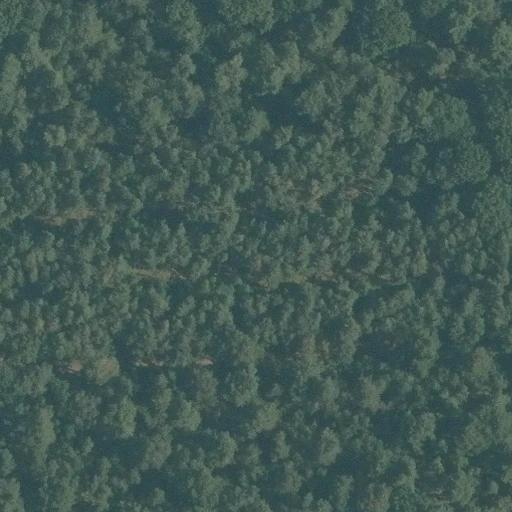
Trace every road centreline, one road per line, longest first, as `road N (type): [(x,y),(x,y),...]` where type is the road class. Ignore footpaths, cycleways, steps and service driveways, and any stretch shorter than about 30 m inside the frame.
road 1 (track): [(0,377),(511,344)]
road 2 (track): [(511,226),(402,0)]
